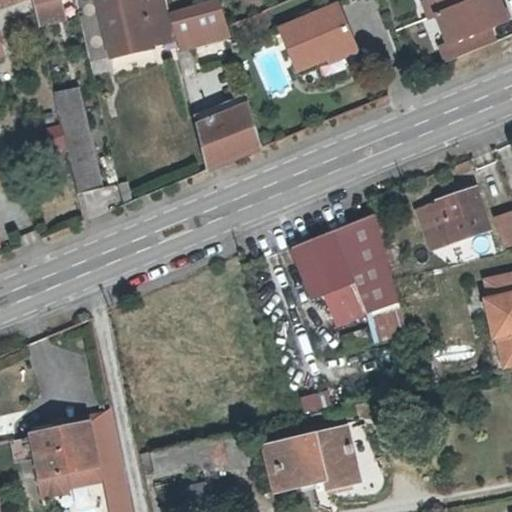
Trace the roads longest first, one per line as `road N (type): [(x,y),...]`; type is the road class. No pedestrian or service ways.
road 1 (primary): [(511,72),(84,249)]
road 2 (primary): [(90,279),(511,103)]
road 3 (residential): [(140,511),(90,279)]
